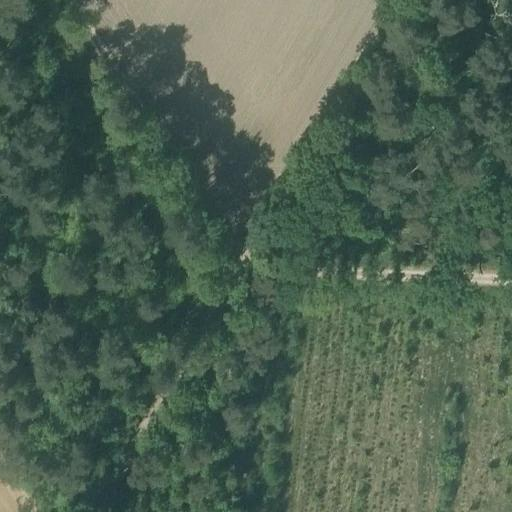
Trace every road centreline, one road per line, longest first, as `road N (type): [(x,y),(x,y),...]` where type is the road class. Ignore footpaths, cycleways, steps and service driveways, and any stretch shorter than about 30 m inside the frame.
road 1 (track): [(241,268),(226,258),(69,0)]
road 2 (track): [(397,0),(241,268)]
road 3 (track): [(99,511),(241,268)]
road 4 (track): [(511,280),(241,268)]
